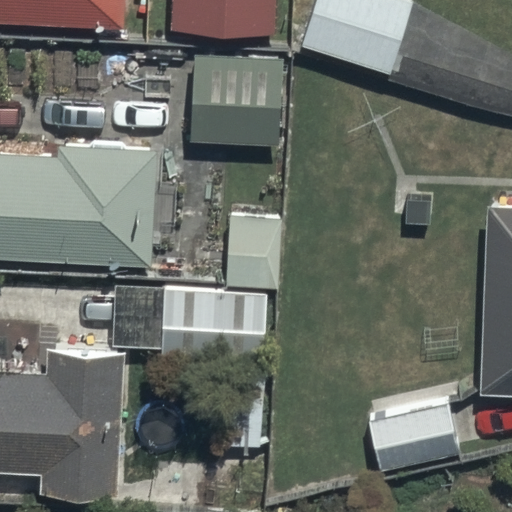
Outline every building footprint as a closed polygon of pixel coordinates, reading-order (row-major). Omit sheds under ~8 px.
[(0,0),(0,3),(121,10),(121,0),(0,0)] [(273,0),(170,0),(170,21),(272,25),(273,0)] [(406,0),(307,0),(299,28),(388,57),(406,0)] [(280,50),(190,47),(188,132),(277,136),(280,50)] [(59,140),(0,136),(0,242),(153,251),(159,133),(60,128),(59,140)] [(511,188),(486,187),(478,379),(511,380),(511,188)] [(279,206),(226,205),(225,277),(276,279),(279,206)] [(127,339),(162,341),(162,356),(259,360),(262,284),(170,280),(171,276),(112,274),(110,338),(127,339)] [(48,357),(0,354),(0,458),(39,460),(38,479),(119,484),(127,339),(110,338),(49,334),(48,357)] [(227,361),(225,438),(258,440),(262,363),(227,361)] [(448,391),(368,409),(379,460),(459,442),(448,391)]
